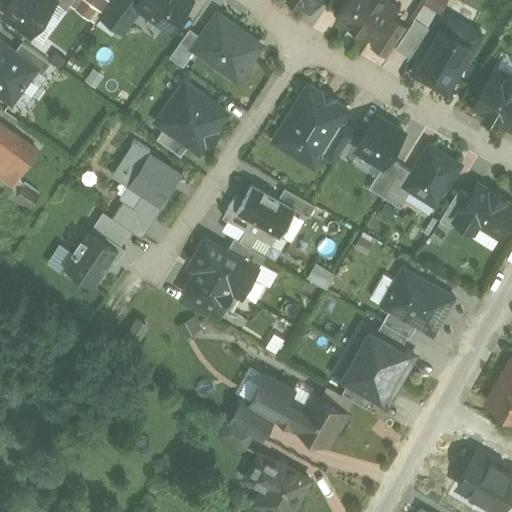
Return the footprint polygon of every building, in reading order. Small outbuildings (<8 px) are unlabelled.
[(12,0),(4,12),(31,32),(54,0),(12,0)] [(137,0),(135,3),(171,29),(192,0),(137,0)] [(295,0),(309,9),(309,2),(310,2),(310,9),(310,10),(316,0),(295,0)] [(399,5),(391,0),(344,0),(336,14),(375,39),(376,40),(392,15),(399,5)] [(481,32),(447,12),(413,71),(448,91),(481,32)] [(261,44),(218,13),(202,35),(194,46),(195,47),(218,63),(222,58),(241,71),(261,44)] [(406,24),(392,15),(376,40),(375,39),(372,44),(387,54),(406,24)] [(415,16),(395,46),(410,55),(429,26),(415,16)] [(190,26),(170,55),(180,62),(187,54),(189,55),(195,47),(194,46),(202,35),(190,26)] [(34,64),(0,38),(0,89),(12,99),(34,69),(34,64)] [(511,75),(494,66),(473,103),(486,111),(485,113),(497,119),(499,118),(511,125),(511,124),(511,75)] [(228,111),(185,80),(164,108),(174,115),(175,120),(169,128),(189,142),(199,150),(228,111)] [(349,109),(312,86),(306,87),(274,139),(293,150),(299,140),(303,140),(322,152),(341,121),(349,109)] [(404,131),(377,114),(357,147),(383,164),(384,164),(389,156),(404,131)] [(38,148),(0,120),(0,145),(26,165),(38,148)] [(341,121),(322,152),(335,160),(354,129),(341,121)] [(189,142),(169,128),(165,125),(157,136),(181,154),(189,142)] [(161,204),(183,170),(135,138),(112,173),(141,193),(133,205),(149,215),(158,202),(161,204)] [(460,162),(430,143),(413,170),(405,183),(412,188),(435,202),(460,162)] [(26,165),(0,145),(0,185),(7,190),(18,176),(26,165)] [(383,164),(369,186),(384,195),(403,164),(389,156),(384,164),(383,164)] [(403,164),(384,195),(401,205),(412,188),(405,183),(413,170),(403,164)] [(40,191),(18,176),(7,190),(30,206),(40,191)] [(279,196),(254,182),(252,180),(243,195),(236,208),(277,232),(281,234),(296,207),(297,206),(279,196)] [(492,191),(477,182),(470,194),(455,217),(456,218),(473,228),(478,219),(502,234),(511,217),(511,203),(503,198),(505,197),(493,190),(492,191)] [(316,203),(285,185),(279,196),(297,206),(296,207),(310,215),(316,203)] [(459,187),(440,218),(452,225),(456,218),(455,217),(470,194),(459,187)] [(277,232),(236,208),(243,195),(236,191),(234,196),(226,210),(225,210),(223,215),(235,222),(235,221),(246,228),(256,234),(264,238),(271,242),(277,232)] [(143,236),(154,218),(149,215),(133,205),(124,198),(112,216),(131,228),(143,236)] [(103,209),(91,228),(104,237),(106,234),(121,244),(131,228),(112,216),(103,209)] [(117,260),(126,247),(121,244),(106,234),(104,237),(91,228),(89,227),(65,264),(95,283),(112,257),(117,260)] [(256,234),(246,228),(240,238),(250,244),(256,234)] [(240,238),(235,235),(227,249),(258,267),(266,253),(250,244),(240,238)] [(227,249),(206,237),(195,257),(202,261),(185,290),(219,310),(232,286),(256,300),(265,282),(253,276),(258,267),(227,249)] [(312,260),(304,275),(322,286),(331,271),(312,260)] [(454,295),(404,266),(383,303),(390,307),(418,323),(422,325),(433,331),(442,316),(440,315),(443,310),(445,310),(454,295)] [(418,323),(390,307),(383,320),(408,334),(411,335),(418,323)] [(131,347),(145,323),(136,318),(123,342),(131,347)] [(408,334),(383,320),(376,331),(402,345),(408,334)] [(402,345),(376,331),(373,336),(368,333),(367,333),(367,332),(363,338),(356,351),(348,365),(345,370),(352,374),(349,379),(374,394),(383,399),(390,388),(397,375),(405,362),(411,350),(402,345)] [(363,338),(356,333),(348,347),(356,351),(363,338)] [(356,351),(348,347),(340,360),(348,365),(356,351)] [(410,365),(405,362),(397,375),(403,378),(410,365)] [(509,362),(488,400),(511,413),(511,362),(510,362),(509,362)] [(266,371),(251,398),(244,394),(230,419),(252,431),(262,436),(275,413),(296,425),(306,407),(289,398),(295,387),(266,371)] [(403,378),(397,375),(390,388),(395,391),(403,378)] [(374,394),(349,379),(342,391),(367,405),(374,394)] [(348,409),(315,391),(306,407),(296,425),(326,441),(335,425),(338,426),(348,409)] [(230,419),(229,418),(221,432),(244,445),(252,431),(230,419)] [(511,490),(511,466),(471,446),(452,483),(497,506),(503,509),(511,490)] [(289,511),(309,477),(279,459),(278,461),(260,451),(247,476),(272,489),(264,504),(278,511),(289,511)] [(511,511),(511,490),(503,509),(497,506),(493,511),(511,511)]
